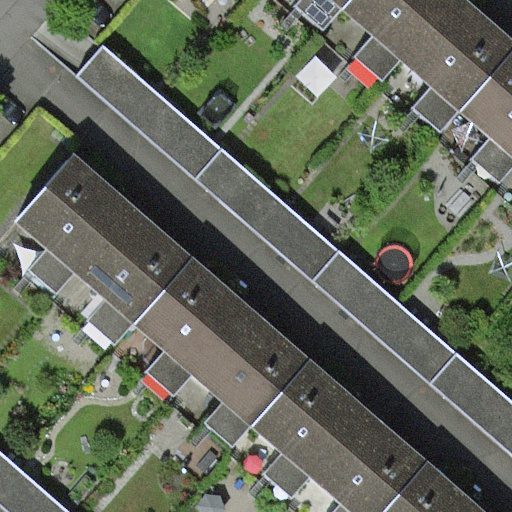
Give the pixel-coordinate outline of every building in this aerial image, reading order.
[(321,32),(343,7),(348,0),(298,0),(292,7),(321,32)] [(439,135),(461,110),(509,53),(457,7),(449,0),(348,0),(343,7),(373,34),(352,58),(380,82),(402,58),(432,84),(410,109),(439,135)] [(511,55),(509,53),(461,110),(490,135),(469,161),(498,186),(511,169),(511,55)] [(511,404),(175,110),(148,141),(511,458),(511,404)] [(113,347),(135,323),(185,265),(130,218),(120,209),(65,162),(17,218),(49,246),(26,272),(55,296),(76,271),(107,297),(85,323),(113,347)] [(231,450),(252,425),(303,367),(248,320),(240,313),(185,265),(135,323),(165,348),(143,373),(171,398),(193,373),(224,400),(202,425),(231,450)] [(382,511),(420,469),(365,422),(357,414),(303,367),(252,425),(282,451),(261,475),(289,500),(311,475),(341,501),(331,511),(382,511)] [(68,511),(0,451),(0,507),(5,511),(68,511)] [(468,511),(420,469),(382,511),(468,511)]
